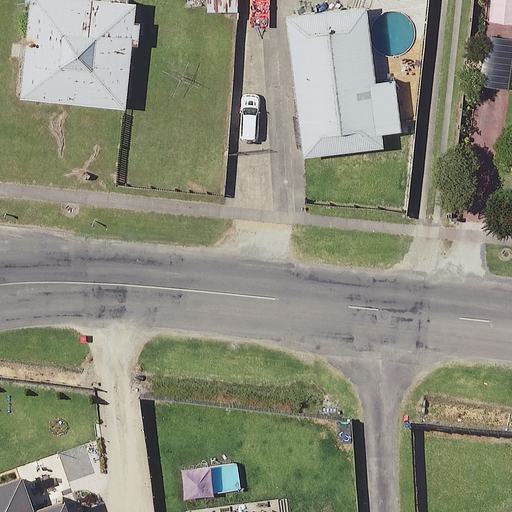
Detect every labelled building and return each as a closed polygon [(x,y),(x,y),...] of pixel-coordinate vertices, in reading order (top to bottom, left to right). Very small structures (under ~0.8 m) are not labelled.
[(131,0),(26,0),(19,88),(124,97),(131,0)] [(206,0),(206,5),(258,9),(258,0),(206,0)] [(367,70),(362,0),(289,5),(299,144),(380,138),(379,122),(399,121),(395,68),(367,70)] [(511,0),(478,0),(474,52),(510,55),(511,16),(511,0)] [(410,161),(375,158),(372,200),(407,202),(410,161)] [(25,477),(0,485),(0,511),(70,511),(67,501),(36,511),(25,477)]
